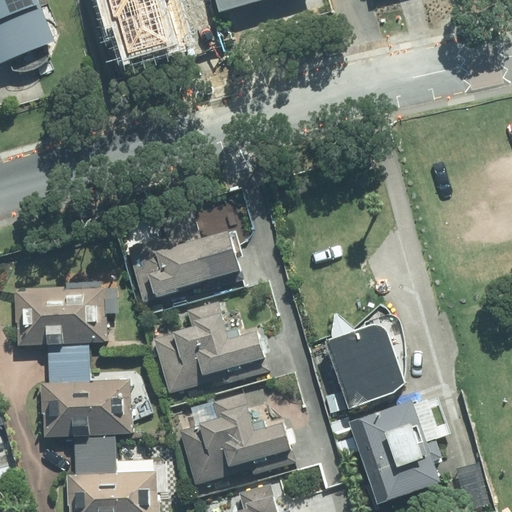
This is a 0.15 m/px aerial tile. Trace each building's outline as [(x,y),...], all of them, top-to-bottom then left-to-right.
[(0,0),(0,62),(2,69),(63,46),(46,0),(0,0)] [(110,0),(115,18),(120,14),(130,52),(168,42),(156,0),(110,0)] [(218,0),(224,19),(287,0),(218,0)] [(366,325),(388,302),(374,290),(384,278),(368,265),(365,220),(300,225),(307,311),(331,309),(346,322),(347,321),(356,329),(366,325)] [(247,257),(239,230),(134,262),(146,304),(245,272),(241,259),(247,257)] [(117,270),(64,273),(65,287),(28,289),(28,292),(17,293),(19,323),(20,323),(21,347),(111,343),(109,292),(118,292),(117,270)] [(215,376),(234,370),(242,368),(269,360),(261,334),(244,338),(242,330),(231,333),(221,302),(190,311),(195,328),(156,340),(172,395),(217,381),(215,376)] [(369,323),(371,328),(329,342),(353,412),(414,392),(396,339),(408,334),(409,324),(395,315),(369,323)] [(133,381),(43,384),(44,415),(46,415),(47,438),(136,435),(133,381)] [(246,393),(216,402),(221,420),(182,431),(197,487),(244,473),(242,467),(265,460),(295,452),(287,423),(270,428),(268,421),(255,425),(246,393)] [(441,440),(446,439),(454,436),(441,398),(421,405),(420,400),(353,424),(382,507),(448,483),(441,462),(447,459),(441,440)] [(500,511),(487,460),(460,467),(471,511),(500,511)] [(161,511),(160,471),(69,475),(70,506),(73,506),(73,511),(161,511)] [(241,511),(282,511),(273,483),(241,493),(247,510),(241,511)]
